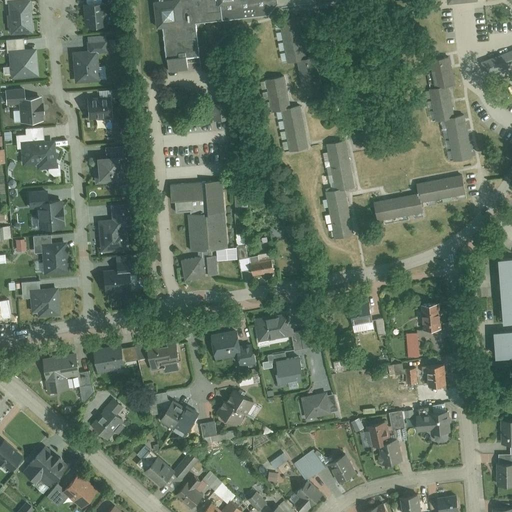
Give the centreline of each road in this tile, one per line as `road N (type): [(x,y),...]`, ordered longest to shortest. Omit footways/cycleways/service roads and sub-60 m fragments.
road 1 (residential): [(55,0),(59,101),(72,120),(89,320)]
road 2 (residential): [(185,304),(389,265),(441,246)]
road 3 (residential): [(472,470),(452,267),(441,246)]
road 4 (residential): [(0,375),(161,511)]
road 5 (residential): [(472,470),(404,477),(329,511)]
